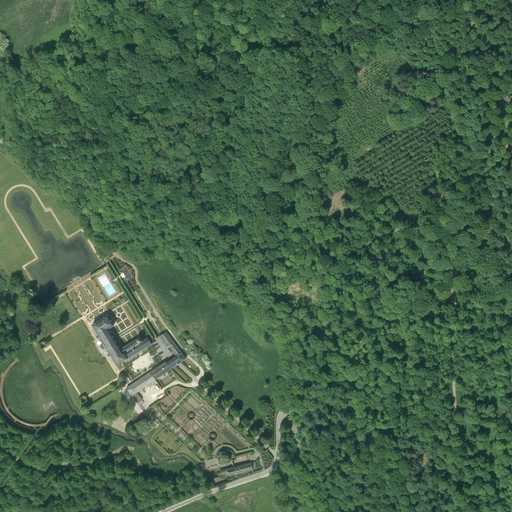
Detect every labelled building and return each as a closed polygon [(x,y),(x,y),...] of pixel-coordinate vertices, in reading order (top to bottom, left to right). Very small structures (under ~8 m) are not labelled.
[(123,270),(115,274),(117,277),(117,276),(120,276),(121,277),(122,279),(123,282),(122,283),(121,284),(123,286),(130,282),(123,270)] [(105,319),(88,330),(114,372),(149,350),(145,342),(140,345),(138,342),(118,354),(106,334),(112,330),(105,319)] [(129,402),(134,398),(184,364),(164,337),(157,342),(164,353),(167,351),(174,362),(169,365),(164,368),(163,367),(128,391),(123,394),(129,402)] [(134,398),(129,402),(132,407),(133,407),(137,413),(140,411),(139,409),(141,408),(139,406),(134,398)] [(254,469),(218,478),(219,482),(224,481),(225,483),(227,482),(227,483),(256,476),(254,469)]
